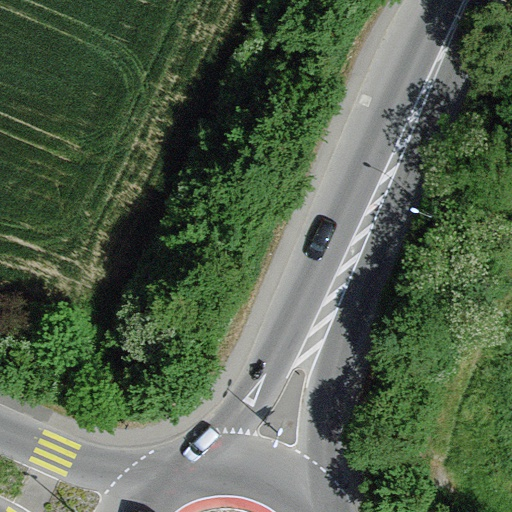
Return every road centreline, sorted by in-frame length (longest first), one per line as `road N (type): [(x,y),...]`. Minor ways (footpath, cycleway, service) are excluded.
road 1 (secondary): [(468,0),(268,467)]
road 2 (tertiary): [(158,489),(0,425)]
